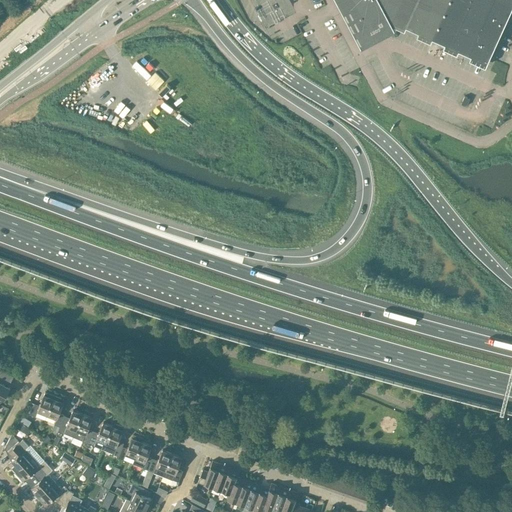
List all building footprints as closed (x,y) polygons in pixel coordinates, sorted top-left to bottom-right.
[(290,0),(262,0),(268,12),(290,0)] [(511,0),(336,0),(361,47),(395,29),(393,25),(393,24),(404,29),(406,25),(418,31),(416,35),(430,41),(432,37),(444,43),(443,47),(457,53),(458,49),(471,55),(469,59),(485,66),(511,4),(511,0)] [(470,98),(464,96),(461,103),(467,106),(470,98)] [(0,400),(2,397),(5,398),(10,387),(8,386),(14,376),(0,370),(0,400)] [(34,403),(30,414),(36,416),(38,410),(47,414),(55,395),(45,391),(40,405),(34,403)] [(55,395),(47,414),(57,418),(54,424),(60,426),(63,418),(65,415),(59,413),(65,399),(55,395)] [(60,426),(58,431),(64,434),(64,432),(73,436),(83,413),(73,409),(69,421),(63,418),(60,426)] [(83,413),(73,436),(83,440),(82,441),(88,444),(89,442),(93,431),(88,428),(92,417),(83,413)] [(93,431),(89,442),(95,444),(94,445),(104,449),(113,425),(103,422),(99,433),(93,431)] [(192,424),(186,422),(181,433),(187,435),(192,424)] [(113,425),(104,449),(113,453),(118,456),(122,446),(124,443),(118,441),(124,427),(115,423),(113,425)] [(187,435),(193,437),(197,426),(192,424),(187,435)] [(193,437),(198,440),(203,429),(197,426),(193,437)] [(198,440),(204,442),(208,431),(203,429),(198,440)] [(204,442),(209,444),(214,433),(208,431),(204,442)] [(12,433),(5,447),(14,458),(8,464),(15,472),(33,456),(26,448),(29,446),(23,439),(20,442),(12,433)] [(209,444),(215,447),(220,435),(214,433),(209,444)] [(118,456),(118,457),(124,459),(126,453),(135,457),(142,441),(144,438),(134,434),(128,448),(122,446),(118,456)] [(215,447),(221,449),(225,438),(220,435),(215,447)] [(231,440),(225,438),(221,449),(226,451),(231,440)] [(135,457),(133,463),(136,464),(148,469),(150,464),(153,458),(147,456),(152,445),(142,441),(135,457)] [(150,464),(148,469),(154,472),(163,475),(172,453),(163,449),(158,460),(153,458),(150,464)] [(172,453),(163,475),(173,479),(179,481),(183,470),(177,468),(182,457),(172,453)] [(33,456),(15,472),(22,480),(24,478),(31,472),(35,476),(48,464),(44,460),(39,463),(33,456)] [(213,486),(221,463),(213,460),(208,471),(203,469),(199,480),(213,486)] [(221,463),(213,486),(221,489),(230,466),(221,463)] [(30,489),(37,497),(55,481),(48,473),(53,469),(48,464),(35,476),(39,481),(30,489)] [(230,466),(221,489),(229,492),(230,492),(236,475),(237,476),(239,470),(230,466)] [(312,483),(316,472),(310,470),(306,481),(312,483)] [(318,485),(322,474),(316,472),(312,483),(318,485)] [(323,487),(327,476),(322,474),(318,485),(323,487)] [(236,501),(245,478),(237,476),(236,475),(230,492),(229,492),(227,498),(236,501)] [(329,489),(333,478),(327,476),(323,487),(329,489)] [(245,478),(236,501),(245,504),(253,482),(245,478)] [(335,491),(339,480),(333,478),(329,489),(335,491)] [(340,493),(344,482),(339,480),(335,491),(340,493)] [(55,481),(37,497),(45,505),(53,497),(59,503),(69,490),(66,487),(63,489),(55,481)] [(133,495),(130,500),(148,509),(153,499),(142,494),(145,488),(132,482),(127,492),(133,495)] [(253,482),(245,504),(253,507),(261,485),(253,482)] [(264,505),(272,508),(280,485),(271,482),(269,488),(270,488),(264,505)] [(346,495),(350,484),(344,482),(340,493),(346,495)] [(352,497),(356,486),(350,484),(346,495),(352,497)] [(269,488),(261,485),(253,507),(262,511),(264,505),(270,488),(269,488)] [(280,485),(272,508),(280,511),(289,489),(280,485)] [(357,499),(361,488),(356,486),(352,497),(357,499)] [(363,501),(367,490),(361,488),(357,499),(363,501)] [(289,489),(280,511),(282,511),(296,511),(299,505),(294,503),(298,492),(289,489)] [(69,490),(59,503),(66,507),(63,511),(75,511),(79,504),(82,499),(73,494),(74,493),(69,490)] [(367,490),(363,501),(369,503),(373,492),(367,490)] [(203,505),(206,499),(195,493),(192,499),(203,505)] [(146,511),(148,509),(130,500),(127,498),(119,511),(146,511)]
